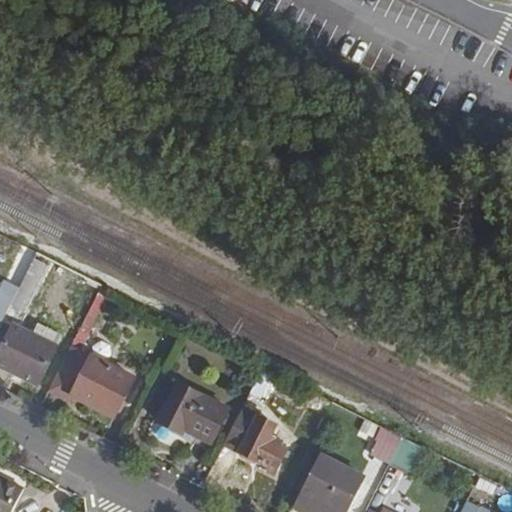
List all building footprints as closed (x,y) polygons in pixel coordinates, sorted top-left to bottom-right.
[(51,263),(36,255),(11,307),(24,314),(51,263)] [(111,292),(101,287),(49,392),(71,403),(74,399),(114,419),(134,379),(82,352),(111,292)] [(39,325),(34,336),(57,348),(62,336),(41,326),(39,325)] [(0,357),(0,366),(38,385),(57,348),(34,336),(16,328),(14,327),(0,357)] [(275,374),(264,369),(250,396),(260,402),(275,374)] [(227,410),(177,385),(158,422),(159,422),(183,434),(184,431),(210,444),(227,410)] [(275,426),(243,410),(225,445),(242,453),(240,455),(257,464),(259,461),(277,470),(287,451),(279,447),(282,442),(270,436),(275,428),(275,426)] [(390,464),(403,439),(380,427),(374,441),(376,442),(370,454),(390,464)] [(403,439),(390,464),(409,474),(413,467),(420,471),(430,452),(403,439)] [(346,511),(363,478),(323,457),(303,496),(297,509),(302,511),(346,511)] [(12,511),(23,491),(0,479),(0,511),(12,511)] [(487,511),(466,501),(461,511),(487,511)]
